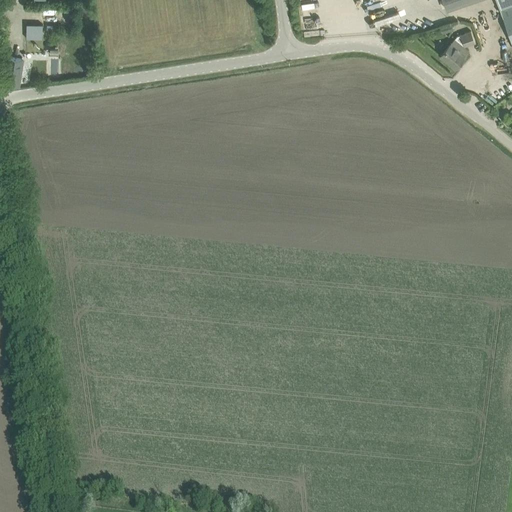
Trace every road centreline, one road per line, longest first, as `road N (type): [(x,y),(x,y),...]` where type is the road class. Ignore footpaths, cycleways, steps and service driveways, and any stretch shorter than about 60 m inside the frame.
road 1 (unclassified): [(55,511),(0,121)]
road 2 (unclassified): [(286,53),(0,93)]
road 3 (unclassified): [(511,146),(401,55),(355,44),(286,53)]
